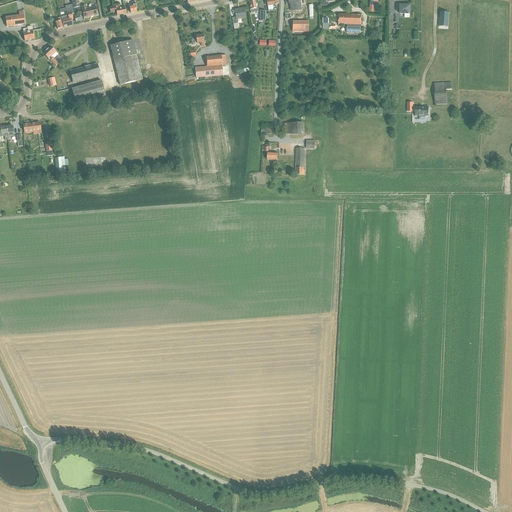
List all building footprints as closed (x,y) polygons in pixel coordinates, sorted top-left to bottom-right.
[(79,7),(77,0),(72,0),(71,0),(73,9),(79,7)] [(287,0),(288,4),(290,4),(292,3),(293,11),(301,10),(300,0),(298,0),(287,0)] [(374,12),(374,7),(375,2),(378,2),(378,0),(370,0),(369,12),(374,12)] [(251,13),(255,12),(256,13),(257,13),(256,12),(258,12),(257,7),(256,7),(255,1),(249,2),(251,13)] [(403,3),(400,3),(400,14),(410,14),(410,5),(403,5),(403,3)] [(65,8),(60,10),(61,13),(67,11),(67,12),(68,16),(61,17),(64,28),(72,25),(71,20),(73,19),(72,14),(74,14),(72,5),(65,7),(65,8)] [(84,18),(97,15),(96,7),(86,9),(86,6),(81,7),(84,18)] [(120,6),(109,8),(110,13),(111,13),(113,14),(114,13),(115,12),(116,12),(117,16),(126,14),(125,8),(120,9),(120,6)] [(246,18),(244,8),(234,10),(236,18),(232,18),(233,24),(237,23),(236,20),(246,18)] [(25,25),(24,16),(23,11),(19,12),(19,16),(5,17),(6,27),(25,25)] [(441,12),(440,27),(448,27),(449,13),(441,12)] [(339,15),(338,25),(347,25),(347,33),(361,33),(361,27),(360,27),(360,25),(361,25),(361,15),(339,15)] [(308,22),(292,22),(292,32),(308,32),(308,22)] [(28,32),(23,33),(25,41),(34,39),(32,31),(31,26),(27,27),(28,32)] [(205,45),(203,34),(195,36),(196,43),(200,43),(201,46),(205,45)] [(110,46),(114,60),(120,85),(142,80),(133,40),(110,46)] [(56,52),(50,46),(43,53),(48,59),(56,52)] [(206,57),(206,60),(207,67),(222,65),(226,65),(225,56),(206,57)] [(53,58),(51,60),(50,61),(55,67),(59,64),(53,58)] [(97,64),(70,71),(73,82),(100,75),(97,64)] [(207,67),(195,68),(196,78),(223,76),(222,65),(207,67)] [(56,85),(54,77),(47,79),(49,87),(56,85)] [(76,103),(105,95),(101,80),(72,88),(76,103)] [(434,84),(435,105),(446,104),(446,90),(452,90),(451,83),(434,84)] [(238,89),(237,103),(251,104),(252,89),(238,89)] [(64,90),(64,100),(72,100),(72,90),(64,90)] [(415,108),(415,116),(419,116),(419,120),(425,120),(425,116),(428,116),(428,115),(429,115),(429,114),(428,114),(429,107),(424,107),(424,108),(415,108)] [(41,133),(40,123),(23,125),(24,133),(35,132),(36,134),(41,133)] [(314,149),(315,141),(306,141),(306,149),(314,149)] [(305,149),(296,148),(295,175),(304,175),(305,149)] [(278,153),(267,152),(267,160),(277,161),(278,153)]
